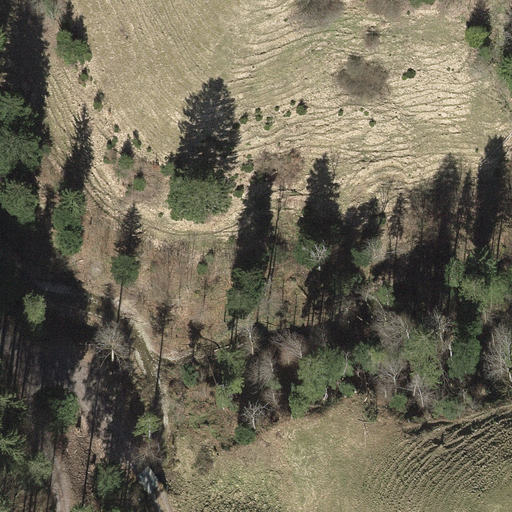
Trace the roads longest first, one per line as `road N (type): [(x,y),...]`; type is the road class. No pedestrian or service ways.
road 1 (track): [(158,511),(127,468),(10,402),(0,387)]
road 2 (track): [(10,402),(67,511)]
